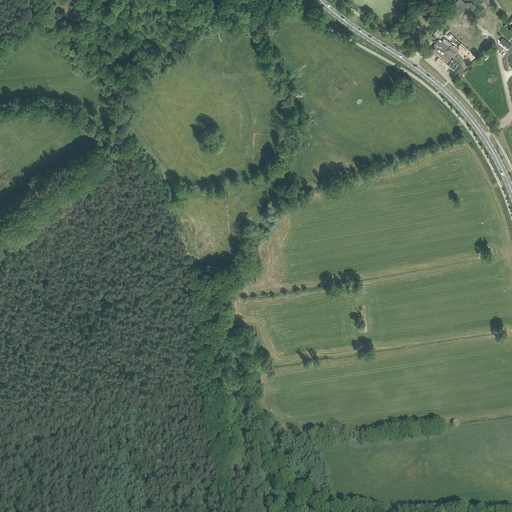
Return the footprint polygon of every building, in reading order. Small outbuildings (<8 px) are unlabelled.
[(461,0),(457,0),(449,9),(456,14),(457,13),(460,15),(468,7),(472,11),(477,7),(471,2),(470,3),(469,3),(469,2),(468,3),(467,4),(466,2),(465,3),(461,0)] [(437,29),(436,30),(443,35),(445,32),(447,30),(446,29),(449,26),(443,21),(440,24),(437,29)] [(511,44),(503,38),(500,41),(509,49),(511,45),(511,44)] [(447,61),(452,55),(454,56),(459,49),(454,45),(449,46),(442,41),(441,42),(440,41),(438,39),(438,40),(431,49),(447,61)] [(470,60),(473,56),(467,51),(464,55),(470,60)]
